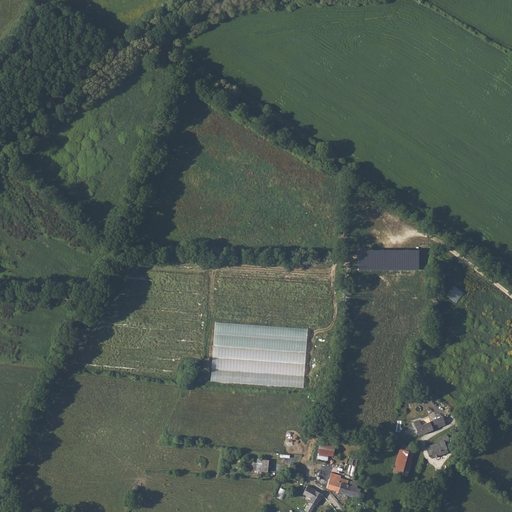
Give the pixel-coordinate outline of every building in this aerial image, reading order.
[(414,423),(416,427),(418,434),(424,433),(445,424),(444,416),(421,425),(420,421),(414,423)] [(443,440),(427,446),(432,457),(448,451),(444,441),(449,439),(447,434),(442,437),(443,440)] [(320,442),(318,459),(329,460),(329,456),(334,456),(336,444),(320,442)] [(408,476),(416,448),(405,445),(404,448),(400,447),(393,472),(408,476)] [(255,459),(254,470),(269,472),(270,460),(255,459)] [(331,472),(326,488),(347,495),(351,485),(347,484),(348,480),(340,478),(341,476),(331,472)] [(309,487),(307,485),(302,493),(310,498),(309,501),(309,502),(305,511),(307,511),(310,511),(314,505),(316,506),(322,494),(309,487)] [(359,488),(351,485),(347,495),(357,498),(360,488),(359,488)] [(277,497),(283,500),(287,490),(281,488),(277,497)] [(369,491),(360,488),(357,498),(369,502),(371,498),(367,496),(369,491)]
